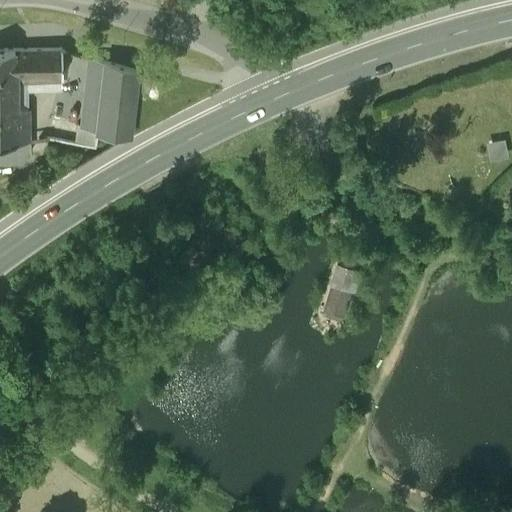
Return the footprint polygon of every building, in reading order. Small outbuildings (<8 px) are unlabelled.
[(16,37),(0,43),(0,109),(16,109),(16,79),(33,79),(33,41),(16,37)] [(64,50),(33,41),(33,79),(64,79),(64,50)] [(138,71),(93,58),(90,75),(103,78),(97,129),(130,133),(135,90),(160,93),(162,80),(137,77),(138,71)] [(16,109),(0,109),(0,142),(27,142),(28,109),(16,109)] [(351,288),(330,283),(324,308),(344,314),(351,288)]
